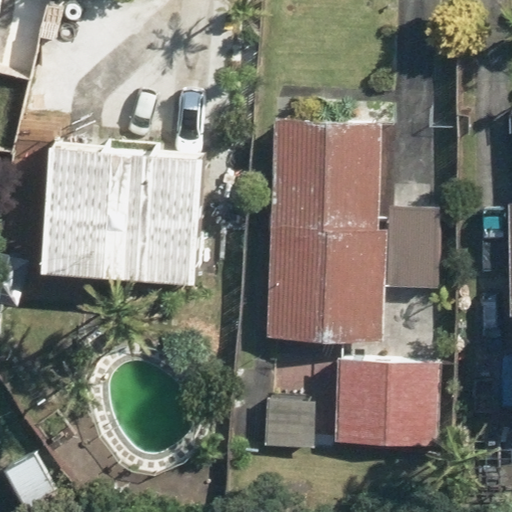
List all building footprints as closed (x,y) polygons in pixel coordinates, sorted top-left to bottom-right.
[(382,123),(270,117),(258,338),(379,344),(382,285),(433,287),(437,205),(378,202),(382,123)] [(198,153),(31,143),(23,269),(190,280),(198,153)] [(511,216),(501,409),(511,409),(511,216)] [(9,294),(0,293),(0,340),(7,341),(9,294)] [(437,362),(333,356),(328,441),(432,446),(437,362)] [(312,453),(313,397),(261,396),(260,452),(312,453)]
